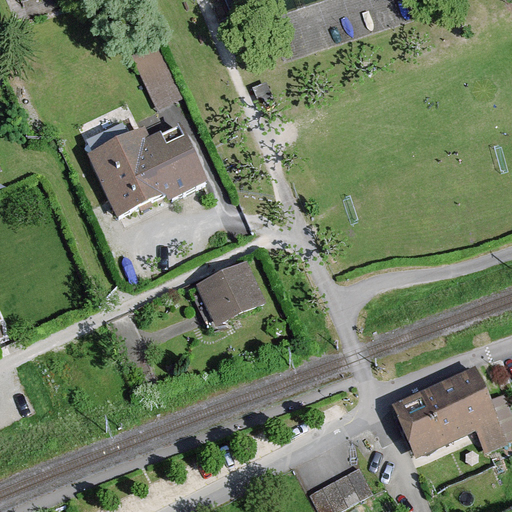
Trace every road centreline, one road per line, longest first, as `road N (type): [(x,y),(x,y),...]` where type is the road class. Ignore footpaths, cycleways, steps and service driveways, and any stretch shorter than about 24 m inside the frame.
road 1 (track): [(298,234),(86,313),(0,357)]
road 2 (residential): [(186,511),(351,426),(373,405)]
road 3 (residential): [(511,252),(378,285),(331,306)]
road 4 (track): [(270,168),(197,0)]
road 5 (unclassified): [(331,306),(270,168)]
road 6 (residential): [(373,405),(511,346)]
